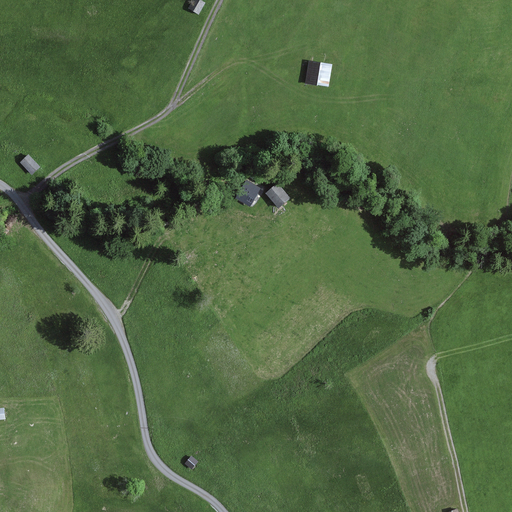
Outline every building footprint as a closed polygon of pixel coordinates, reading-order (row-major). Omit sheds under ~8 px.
[(208,4),(201,0),(197,0),(191,9),(201,15),(208,4)] [(335,66),(311,62),(307,84),(332,88),(335,66)] [(31,158),(23,164),(34,178),(42,172),(31,158)] [(253,205),(263,184),(248,177),(238,198),(253,205)] [(281,184),(268,193),(281,210),(293,201),(281,184)] [(9,408),(0,408),(0,419),(10,418),(9,408)] [(194,457),(186,465),(191,471),(200,464),(194,457)]
